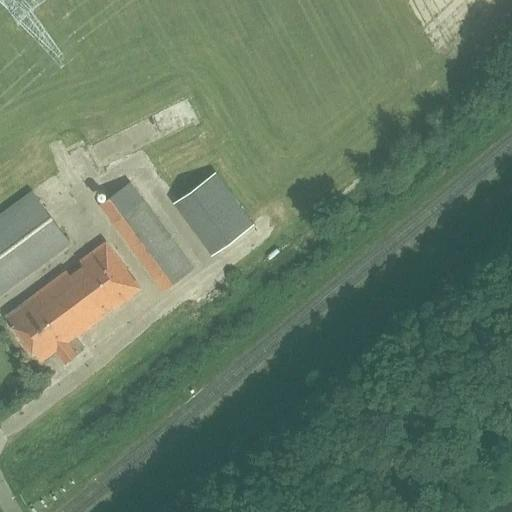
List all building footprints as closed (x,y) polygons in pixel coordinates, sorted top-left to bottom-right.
[(187,109),(158,120),(167,142),(195,131),(187,109)] [(222,169),(178,196),(212,252),(256,226),(222,169)] [(342,188),(349,198),(371,184),(364,174),(342,188)] [(163,292),(196,269),(131,182),(99,205),(163,292)] [(0,295),(71,243),(33,191),(0,215),(0,295)] [(114,308),(140,288),(106,243),(81,262),(85,267),(73,276),(68,271),(24,304),(24,305),(7,318),(40,362),(56,350),(66,363),(85,349),(76,337),(104,315),(100,310),(110,302),(114,308)]
